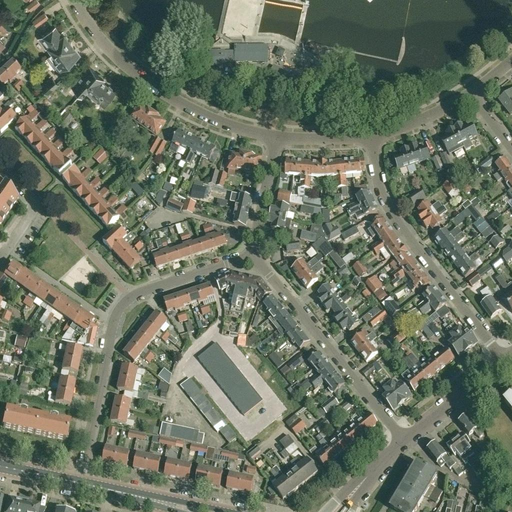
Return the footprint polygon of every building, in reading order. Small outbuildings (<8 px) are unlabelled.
[(34,0),(27,6),(31,10),(40,3),(38,0),(34,0)] [(45,12),(33,21),(37,26),(49,17),(45,12)] [(54,53),(70,42),(63,32),(60,34),(55,27),(39,39),(46,48),(48,46),(54,53)] [(70,42),(54,53),(58,60),(53,64),(58,71),(80,55),(70,42)] [(235,47),(235,53),(225,52),(210,52),(210,67),(225,67),(225,63),(235,63),(264,63),(268,63),(268,47),(235,47)] [(4,70),(14,80),(17,77),(16,76),(22,70),(13,62),(4,70)] [(323,71),(315,66),(303,85),(311,90),(323,71)] [(90,67),(73,86),(82,94),(86,90),(92,83),(97,87),(102,81),(103,81),(104,80),(90,67)] [(273,67),(271,73),(297,86),(300,81),(273,67)] [(10,83),(14,80),(4,70),(0,74),(0,84),(3,87),(9,82),(10,83)] [(42,87),(49,93),(60,83),(54,76),(42,87)] [(66,77),(62,81),(68,86),(71,82),(66,77)] [(92,83),(86,90),(98,101),(100,99),(105,103),(115,92),(103,81),(102,81),(97,87),(92,83)] [(501,104),(511,116),(511,114),(511,91),(508,94),(509,97),(501,104)] [(0,117),(3,114),(8,110),(12,106),(9,103),(4,108),(3,106),(0,108),(0,117)] [(144,127),(153,114),(146,109),(145,110),(139,106),(131,118),(144,127)] [(0,132),(1,134),(16,119),(8,110),(3,114),(0,117),(0,132)] [(31,115),(15,130),(24,139),(36,128),(31,123),(39,116),(35,111),(31,115)] [(72,118),(67,114),(60,122),(66,126),(72,118)] [(153,114),(144,127),(156,136),(165,124),(159,120),(160,118),(153,114)] [(44,121),(36,128),(24,139),(24,140),(24,139),(33,148),(44,137),(40,132),(48,125),(44,121)] [(473,147),(469,141),(477,137),(471,126),(464,130),(462,125),(454,130),(462,144),(466,151),(473,147)] [(52,130),(44,137),(33,148),(41,157),(41,158),(53,147),(48,142),(56,134),(52,130)] [(447,152),(462,144),(454,130),(447,134),(449,138),(442,142),(447,152)] [(180,148),(182,149),(188,136),(179,131),(178,133),(174,131),(168,142),(173,144),(169,152),(176,155),(180,148)] [(186,164),(198,140),(188,136),(182,149),(187,151),(182,162),(186,164)] [(154,155),(162,141),(157,138),(149,152),(154,155)] [(61,139),(53,147),(41,158),(42,158),(50,167),(62,156),(57,151),(65,143),(61,139)] [(201,158),(207,144),(198,140),(186,164),(191,166),(196,155),(201,158)] [(162,141),(154,155),(159,158),(167,144),(162,141)] [(207,144),(201,158),(210,162),(214,164),(220,153),(215,151),(216,149),(207,144)] [(409,149),(414,165),(430,160),(426,148),(418,151),(417,146),(409,149)] [(62,156),(50,167),(59,176),(60,178),(72,167),(65,160),(73,153),(69,149),(62,156)] [(414,165),(409,149),(401,152),(402,157),(394,159),(399,171),(407,168),(410,174),(416,172),(414,165)] [(109,158),(101,150),(93,158),(101,166),(109,158)] [(129,150),(120,163),(126,167),(134,154),(129,150)] [(244,172),(246,155),(238,154),(238,155),(231,154),(228,169),(244,172)] [(445,154),(440,156),(446,169),(451,166),(445,154)] [(246,155),(244,172),(259,174),(261,159),(255,158),(255,157),(246,155)] [(438,157),(432,159),(432,160),(438,173),(444,170),(438,157)] [(490,158),(479,167),(482,172),(494,163),(490,158)] [(349,161),(351,175),(361,174),(361,172),(365,172),(364,159),(349,161)] [(497,183),(503,179),(511,172),(511,166),(510,163),(509,164),(505,159),(496,166),(500,172),(499,173),(499,174),(494,178),(497,183)] [(297,162),(288,161),(282,161),(280,179),(286,180),(287,176),(296,176),(297,162)] [(345,176),(351,175),(349,161),(339,162),(342,188),(347,188),(345,176)] [(305,189),(307,163),(297,162),(296,176),(301,177),(300,188),(305,189)] [(337,189),(342,188),(339,162),(327,164),(327,163),(319,164),(319,170),(327,170),(328,178),(336,177),(337,189)] [(319,170),(319,164),(307,163),(305,189),(310,189),(311,177),(318,178),(328,178),(327,170),(319,170)] [(64,182),(73,192),(85,181),(93,174),(89,170),(81,177),(75,170),(63,181),(64,182)] [(217,187),(221,174),(213,171),(209,184),(217,187)] [(510,192),(511,190),(511,172),(503,179),(507,185),(506,186),(510,192)] [(221,174),(217,187),(225,189),(228,176),(221,174)] [(82,201),(93,190),(101,183),(98,179),(90,186),(85,181),(73,192),(82,201),(81,201),(82,201)] [(0,226),(13,208),(18,200),(3,184),(3,185),(0,182),(0,226)] [(443,187),(449,195),(456,190),(450,182),(443,187)] [(163,190),(170,193),(173,187),(166,184),(163,190)] [(464,195),(471,193),(469,188),(468,185),(461,188),(464,195)] [(194,186),(192,198),(202,200),(204,188),(194,186)] [(359,188),(359,186),(355,187),(356,197),(368,192),(367,186),(359,188)] [(252,189),(243,187),(241,193),(251,195),(252,189)] [(90,210),(102,199),(110,192),(106,188),(98,195),(93,190),(82,201),(82,202),(82,201),(90,210)] [(304,197),(304,190),(298,189),(297,192),(298,199),(291,198),(289,204),(302,206),(302,203),(303,203),(303,197),(304,197)] [(303,197),(303,203),(313,204),(313,199),(308,198),(309,190),(304,190),(304,197),(303,197)] [(166,194),(160,191),(156,201),(161,203),(166,194)] [(289,204),(291,198),(292,194),(280,191),(278,201),(289,204)] [(426,198),(421,191),(409,198),(414,206),(426,198)] [(350,212),(374,201),(369,192),(368,192),(356,197),(359,203),(348,208),(350,212)] [(236,210),(249,213),(250,210),(251,211),(252,205),(251,205),(252,199),(232,194),(230,203),(237,204),(236,210)] [(343,201),(343,200),(342,194),(331,195),(332,202),(343,201)] [(99,220),(111,209),(119,201),(115,197),(107,205),(102,199),(90,210),(99,219),(99,220)] [(184,206),(171,199),(166,208),(181,213),(184,206)] [(479,215),(484,212),(480,206),(481,205),(477,199),(470,204),(472,206),(474,208),(479,215)] [(193,215),(196,204),(187,201),(183,212),(193,215)] [(374,201),(350,212),(348,213),(350,217),(363,212),(365,217),(378,211),(374,201)] [(472,206),(470,204),(468,202),(462,206),(466,211),(472,206)] [(422,223),(442,208),(439,203),(432,208),(428,203),(418,210),(421,214),(417,216),(418,218),(417,220),(419,222),(421,222),(422,223)] [(286,220),(289,207),(277,205),(276,209),(272,208),(270,216),(286,220)] [(99,220),(108,229),(120,218),(123,222),(127,219),(124,215),(127,211),(123,206),(115,214),(111,209),(99,220)] [(479,215),(474,208),(472,206),(466,211),(452,221),(457,227),(471,217),(476,223),(482,218),(479,215)] [(314,210),(308,208),(301,207),(300,213),(312,216),(314,210)] [(443,223),(439,218),(447,212),(444,207),(443,208),(442,208),(422,223),(427,229),(430,227),(433,231),(443,223)] [(248,216),(249,213),(236,210),(234,217),(236,218),(234,225),(246,228),(247,222),(248,222),(249,217),(248,216)] [(497,212),(487,220),(491,225),(501,217),(497,212)] [(292,221),(286,220),(270,216),(268,224),(272,225),(271,229),(283,232),(289,233),(292,221)] [(378,237),(390,229),(381,216),(371,223),(374,227),(367,232),(372,238),(377,235),(378,237)] [(482,219),(483,219),(482,218),(476,223),(481,229),(487,225),(482,219)] [(324,227),(323,228),(330,241),(341,235),(337,227),(333,229),(330,225),(324,227)] [(511,229),(509,226),(500,233),(504,238),(511,231),(511,229)] [(341,235),(344,241),(359,233),(355,227),(341,235)] [(112,252),(112,251),(122,242),(126,238),(127,238),(118,228),(103,243),(112,252)] [(489,228),(486,231),(491,237),(494,235),(489,228)] [(374,252),(396,237),(390,229),(378,237),(381,241),(371,248),(374,252)] [(461,235),(458,231),(457,229),(449,235),(445,231),(434,239),(436,241),(435,243),(437,246),(439,245),(442,249),(461,235)] [(302,232),(301,240),(315,243),(317,235),(302,232)] [(215,236),(211,237),(215,250),(227,246),(223,235),(216,237),(215,236)] [(461,235),(442,249),(445,253),(445,255),(447,257),(448,257),(450,259),(461,251),(456,244),(464,238),(461,235)] [(207,240),(200,243),(204,254),(215,250),(211,237),(206,239),(207,240)] [(397,251),(403,248),(402,247),(396,237),(374,252),(377,256),(387,250),(391,256),(395,261),(396,262),(402,257),(397,251)] [(497,237),(490,243),(496,249),(503,244),(497,237)] [(323,238),(306,252),(310,257),(322,247),(326,252),(331,248),(323,238)] [(157,269),(169,265),(165,252),(164,249),(161,241),(156,243),(159,251),(152,254),(157,269)] [(121,261),(131,252),(122,242),(112,251),(121,261)] [(192,258),(204,254),(200,243),(193,245),(192,243),(188,245),(192,258)] [(287,246),(288,253),(300,251),(299,244),(287,246)] [(184,248),(177,250),(181,261),(192,258),(188,245),(183,246),(184,248)] [(394,279),(415,263),(408,254),(403,248),(397,251),(402,257),(396,262),(395,261),(390,265),(395,272),(391,275),(394,279)] [(169,251),(165,252),(169,265),(181,261),(177,250),(170,253),(169,251)] [(461,251),(450,259),(457,269),(468,260),(461,251)] [(141,261),(131,252),(121,261),(130,271),(141,261)] [(468,260),(457,269),(465,279),(476,270),(472,265),(479,259),(475,255),(468,260)] [(345,266),(338,257),(334,261),(336,264),(340,268),(340,269),(345,266)] [(504,264),(499,258),(492,264),(496,270),(504,264)] [(313,261),(306,266),(302,261),(291,270),(299,280),(317,265),(313,261)] [(361,262),(353,268),(359,277),(367,271),(361,262)] [(410,280),(421,271),(415,263),(394,279),(391,282),(393,286),(406,276),(410,280)] [(13,282),(22,270),(12,264),(10,267),(6,265),(0,274),(0,289),(8,278),(13,282)] [(317,265),(299,280),(307,290),(318,281),(315,277),(322,271),(317,265)] [(338,274),(342,279),(350,273),(346,268),(338,274)] [(481,278),(486,274),(482,269),(477,273),(481,278)] [(23,289),(32,277),(22,270),(13,282),(23,289)] [(422,272),(421,271),(410,280),(411,282),(407,285),(412,292),(418,287),(421,291),(431,283),(422,272)] [(253,285),(260,280),(258,278),(255,280),(236,276),(235,273),(232,274),(235,281),(234,289),(237,289),(235,296),(231,313),(243,316),(247,299),(246,299),(248,291),(251,292),(253,285)] [(481,280),(476,273),(467,281),(472,287),(481,280)] [(231,313),(235,296),(237,289),(234,289),(235,281),(232,274),(216,281),(221,292),(227,289),(228,289),(227,294),(231,295),(229,301),(223,299),(225,311),(231,313)] [(33,296),(42,284),(32,277),(23,289),(30,294),(33,296)] [(511,312),(511,291),(508,287),(500,277),(496,280),(503,290),(504,289),(509,295),(503,300),(511,312)] [(362,284),(358,278),(353,281),(358,287),(362,284)] [(365,283),(374,295),(376,293),(379,290),(371,279),(365,283)] [(246,299),(247,299),(255,301),(256,296),(257,296),(261,301),(270,294),(260,280),(253,285),(251,292),(248,291),(246,299)] [(43,303),(52,291),(42,284),(33,296),(36,298),(43,303)] [(199,290),(203,303),(208,301),(207,300),(214,297),(210,286),(199,290)] [(323,306),(336,296),(328,286),(319,294),(321,297),(318,300),(323,306)] [(420,312),(441,296),(434,288),(423,297),(426,301),(417,309),(420,312)] [(481,305),(491,319),(502,312),(492,298),(494,297),(488,288),(480,293),(486,302),(481,305)] [(376,293),(374,295),(378,300),(380,302),(387,296),(381,289),(379,290),(376,293)] [(198,304),(203,303),(199,290),(187,294),(191,305),(198,303),(198,304)] [(53,310),(62,298),(52,291),(43,303),(48,306),(46,310),(47,311),(43,318),(46,320),(51,313),(53,310)] [(371,296),(366,291),(362,294),(367,300),(371,296)] [(184,307),(191,305),(187,294),(176,298),(180,310),(184,309),(184,307)] [(334,313),(344,305),(348,302),(351,299),(347,295),(340,301),(336,296),(323,306),(328,312),(331,310),(334,313)] [(28,296),(23,304),(26,306),(31,299),(28,296)] [(436,313),(445,306),(447,304),(441,296),(420,312),(423,316),(432,309),(436,313)] [(272,318),(282,309),(280,306),(281,306),(278,302),(277,302),(273,297),(264,305),(269,311),(267,312),(272,318)] [(63,317),(71,305),(62,298),(53,310),(56,312),(63,317)] [(175,312),(180,310),(176,298),(164,302),(168,313),(175,310),(175,312)] [(31,299),(26,306),(30,308),(35,301),(31,299)] [(391,299),(383,306),(392,318),(401,311),(391,299)] [(73,324),(81,312),(71,305),(63,317),(70,322),(63,331),(66,334),(73,324)] [(338,325),(351,315),(344,305),(334,313),(337,316),(333,319),(338,325)] [(445,306),(436,313),(441,320),(450,313),(445,306)] [(367,324),(369,323),(381,313),(377,308),(363,319),(367,324)] [(289,315),(288,314),(285,311),(284,311),(282,309),(272,318),(269,320),(278,331),(282,328),(291,320),(288,316),(289,315)] [(381,313),(369,323),(373,328),(381,321),(382,323),(388,318),(383,311),(381,313)] [(86,331),(91,324),(94,320),(81,312),(73,324),(66,334),(61,340),(69,342),(75,333),(82,337),(86,331)] [(51,313),(46,320),(50,322),(55,315),(51,313)] [(148,324),(159,332),(167,322),(157,313),(148,324)] [(409,313),(397,323),(401,328),(413,318),(409,313)] [(351,315),(338,325),(343,331),(347,328),(350,332),(359,324),(351,315)] [(424,323),(435,336),(439,332),(432,323),(434,322),(430,317),(424,323)] [(290,340),(300,331),(299,329),(299,328),(296,324),(295,324),(291,320),(282,328),(287,333),(285,334),(290,340)] [(190,322),(185,324),(188,334),(194,332),(190,322)] [(430,340),(435,336),(424,323),(417,328),(421,332),(422,331),(430,340)] [(85,345),(85,346),(93,347),(97,328),(91,324),(86,331),(82,337),(77,344),(85,345)] [(151,343),(159,332),(148,324),(140,334),(151,343)] [(450,327),(469,351),(478,344),(467,330),(463,334),(459,329),(458,330),(454,324),(450,327)] [(460,358),(469,351),(450,327),(446,330),(451,336),(450,336),(454,341),(449,344),(460,358)] [(300,331),(290,340),(293,344),(295,343),(301,350),(310,342),(306,338),(307,337),(303,333),(302,333),(300,331)] [(373,334),(369,337),(365,331),(361,334),(362,335),(351,344),(359,353),(373,342),(377,339),(373,334)] [(400,331),(387,342),(392,348),(406,337),(400,331)] [(162,335),(169,340),(171,337),(165,332),(162,335)] [(143,353),(151,343),(140,334),(132,344),(143,353)] [(166,343),(169,340),(162,335),(160,338),(166,343)] [(18,337),(16,347),(24,348),(26,339),(18,337)] [(266,339),(261,343),(268,352),(273,348),(266,339)] [(378,355),(374,350),(377,347),(373,342),(359,353),(367,363),(378,355)] [(135,363),(143,353),(132,344),(124,355),(135,363)] [(217,344),(207,352),(211,356),(220,349),(217,344)] [(64,359),(79,362),(82,350),(67,347),(60,346),(59,351),(66,352),(64,359)] [(220,349),(211,356),(215,361),(224,353),(220,349)] [(432,360),(441,371),(454,360),(446,349),(436,357),(432,352),(428,355),(432,360)] [(315,371),(326,361),(320,353),(318,354),(315,351),(306,359),(309,362),(315,371)] [(146,355),(152,360),(155,357),(149,352),(146,355)] [(207,352),(198,359),(202,364),(211,356),(207,352)] [(224,353),(215,361),(218,365),(227,358),(224,353)] [(278,359),(274,353),(269,358),(273,363),(278,359)] [(150,364),(152,360),(146,355),(143,359),(150,364)] [(432,360),(423,368),(412,355),(408,358),(415,366),(419,371),(428,381),(441,371),(432,360)] [(22,357),(15,356),(13,363),(20,364),(22,357)] [(211,356),(202,364),(205,368),(215,361),(211,356)] [(299,356),(288,366),(292,372),(304,362),(299,356)] [(227,358),(218,365),(222,370),(231,362),(227,358)] [(77,374),(79,362),(64,359),(61,375),(69,377),(70,373),(77,374)] [(215,361),(205,368),(209,373),(218,365),(215,361)] [(313,386),(333,369),(326,361),(315,371),(319,375),(310,382),(313,386)] [(231,362),(222,370),(225,374),(235,366),(231,362)] [(376,363),(372,366),(376,370),(378,373),(382,370),(376,363)] [(218,365),(209,373),(212,377),(222,370),(218,365)] [(235,366),(225,374),(229,378),(238,371),(235,366)] [(288,366),(281,372),(285,377),(292,372),(288,366)] [(372,366),(362,373),(366,378),(376,370),(372,366)] [(415,366),(411,370),(415,375),(411,377),(408,373),(402,378),(414,393),(428,381),(419,371),(415,366)] [(121,379),(135,382),(137,375),(144,377),(145,371),(138,370),(123,367),(121,379)] [(328,386),(339,377),(333,369),(313,386),(316,390),(325,382),(328,386)] [(222,370),(212,377),(216,382),(225,374),(222,370)] [(238,371),(229,378),(232,383),(242,375),(238,371)] [(225,374),(216,382),(219,386),(229,378),(225,374)] [(68,381),(69,377),(61,375),(58,391),(72,394),(75,382),(68,381)] [(242,375),(232,383),(236,387),(245,380),(242,375)] [(339,377),(328,386),(335,395),(335,394),(338,398),(347,390),(344,387),(346,385),(339,377)] [(229,378),(219,386),(223,390),(232,383),(229,378)] [(384,381),(403,405),(412,397),(401,384),(396,388),(392,383),(388,378),(384,381)] [(135,382),(121,379),(118,391),(125,392),(124,396),(132,398),(138,399),(139,394),(133,393),(135,382)] [(183,391),(193,383),(190,379),(180,387),(183,391)] [(169,385),(161,380),(158,389),(168,391),(169,385)] [(245,380),(236,387),(239,392),(249,384),(245,380)] [(309,381),(302,387),(306,392),(313,386),(310,382),(309,381)] [(394,412),(403,405),(384,381),(380,384),(384,390),(383,390),(387,395),(383,399),(394,412)] [(187,395),(197,388),(193,383),(183,391),(187,395)] [(232,383),(223,390),(226,395),(236,387),(232,383)] [(249,384),(239,392),(243,396),(252,389),(249,384)] [(294,390),(299,396),(305,391),(300,385),(294,390)] [(236,387),(226,395),(230,399),(239,392),(236,387)] [(190,400),(200,392),(197,388),(187,395),(190,400)] [(252,389),(243,396),(246,401),(256,393),(252,389)] [(70,406),(72,394),(58,391),(56,398),(49,397),(48,402),(55,403),(70,406)] [(193,404),(203,396),(200,392),(190,400),(193,404)] [(239,392),(230,399),(233,404),(243,396),(239,392)] [(256,393),(246,401),(250,405),(259,397),(256,393)] [(128,414),(132,398),(124,396),(123,400),(116,399),(114,411),(128,414)] [(197,408),(207,400),(203,396),(193,404),(197,408)] [(243,396),(233,404),(237,408),(246,401),(243,396)] [(259,397),(250,405),(254,410),(264,403),(259,397)] [(17,400),(9,399),(7,408),(15,410),(17,400)] [(333,399),(315,413),(321,420),(338,405),(333,399)] [(341,407),(345,412),(356,403),(353,399),(341,407)] [(200,412),(210,405),(207,400),(197,408),(200,412)] [(246,401),(237,408),(240,413),(250,405),(246,401)] [(203,417),(213,409),(210,405),(200,412),(203,417)] [(250,405),(240,413),(245,418),(254,410),(250,405)] [(207,421),(217,413),(213,409),(203,417),(207,421)] [(338,413),(345,422),(350,418),(342,409),(338,413)] [(7,411),(3,428),(34,435),(38,418),(26,415),(26,413),(19,411),(19,414),(7,411)] [(127,421),(128,414),(114,411),(111,423),(126,426),(133,427),(134,422),(127,421)] [(210,425),(220,417),(217,413),(207,421),(210,425)] [(356,425),(365,436),(378,425),(369,414),(360,422),(356,416),(351,419),(356,425)] [(296,415),(287,422),(298,436),(307,428),(296,415)] [(479,439),(483,436),(468,416),(459,423),(469,436),(474,432),(479,439)] [(214,429),(223,422),(220,417),(210,425),(214,429)] [(38,418),(34,435),(65,441),(69,424),(57,422),(57,419),(50,418),(49,420),(38,418)] [(325,419),(315,428),(319,433),(330,425),(325,419)] [(217,434),(219,432),(227,426),(223,422),(214,429),(217,434)] [(165,437),(167,425),(162,424),(159,436),(165,437)] [(351,447),(365,436),(356,425),(343,436),(351,447)] [(175,439),(178,427),(173,426),(170,438),(175,439)] [(222,437),(230,430),(227,426),(219,432),(222,437)] [(150,427),(148,433),(157,435),(158,429),(150,427)] [(191,443),(194,431),(189,430),(186,442),(191,443)] [(226,441),(234,435),(230,430),(222,437),(226,441)] [(197,444),(199,434),(199,432),(194,431),(191,443),(197,444)] [(455,440),(469,458),(474,454),(468,446),(470,444),(462,434),(455,440)] [(234,435),(226,441),(229,446),(237,439),(234,435)] [(338,457),(330,447),(320,435),(316,438),(320,443),(319,444),(322,447),(321,448),(324,451),(316,458),(325,468),(338,457)] [(338,457),(351,447),(343,436),(330,447),(338,457)] [(471,461),(469,458),(455,440),(447,446),(455,456),(457,454),(466,465),(467,463),(471,468),(474,465),(471,461)] [(447,454),(446,455),(436,444),(427,451),(441,467),(446,464),(450,469),(455,465),(447,454)] [(213,462),(215,450),(191,445),(190,451),(207,455),(206,460),(213,462)] [(115,465),(118,451),(106,448),(102,463),(115,465)] [(257,448),(248,455),(251,459),(261,452),(257,448)] [(229,459),(231,454),(215,450),(213,462),(220,464),(222,458),(229,459)] [(118,451),(115,465),(127,468),(130,453),(118,451)] [(280,454),(285,461),(290,457),(285,451),(281,454),(280,454)] [(471,461),(474,465),(484,458),(481,454),(477,457),(471,461)] [(146,472),(149,457),(137,455),(134,469),(146,472)] [(149,457),(146,472),(158,475),(161,460),(149,457)] [(294,461),(309,480),(318,473),(307,460),(301,464),(297,458),(294,461)] [(496,487),(493,470),(485,460),(473,470),(490,492),(496,487)] [(177,479),(180,464),(168,461),(165,476),(177,479)] [(301,487),(309,480),(294,461),(290,463),(295,469),(290,473),(301,487)] [(180,464),(177,479),(189,481),(192,467),(180,464)] [(424,498),(437,476),(417,464),(404,487),(424,498)] [(208,485),(211,471),(199,468),(196,483),(208,485)] [(285,477),(280,472),(278,468),(274,471),(292,494),(301,487),(290,473),(285,477)] [(292,494),(274,471),(274,470),(270,473),(278,482),(269,489),(269,492),(271,495),(274,495),(277,493),(283,500),(292,494)] [(211,471),(208,485),(220,488),(223,473),(211,471)] [(239,492),(242,477),(230,475),(227,489),(239,492)] [(242,477),(239,492),(251,495),(254,480),(242,477)] [(443,493),(431,486),(424,499),(431,503),(435,505),(440,497),(443,493)] [(396,511),(415,511),(424,498),(404,487),(391,509),(396,511)] [(16,511),(18,502),(8,500),(5,511),(16,511)] [(26,511),(29,504),(18,502),(16,511),(26,511)]
